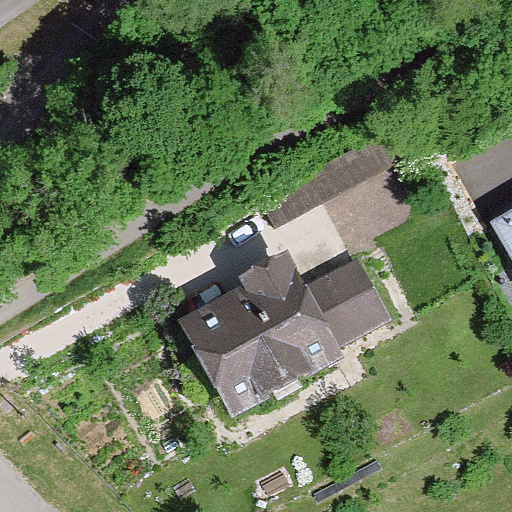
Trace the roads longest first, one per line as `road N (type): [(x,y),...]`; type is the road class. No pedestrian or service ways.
road 1 (residential): [(0,306),(315,105),(511,46)]
road 2 (track): [(315,105),(481,0)]
road 3 (residential): [(0,148),(32,89),(116,0)]
